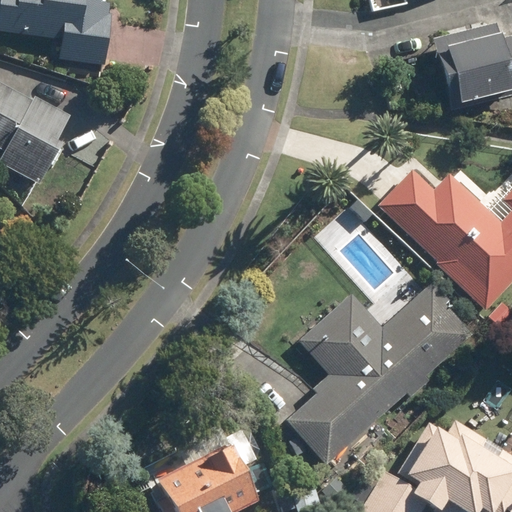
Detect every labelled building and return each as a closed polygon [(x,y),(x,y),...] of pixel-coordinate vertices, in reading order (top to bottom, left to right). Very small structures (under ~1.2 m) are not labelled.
[(0,0),(0,35),(57,42),(55,62),(101,68),(108,20),(105,19),(107,6),(98,5),(98,0),(0,0)] [(490,28),(428,44),(446,116),(511,99),(508,91),(511,90),(511,40),(498,44),(496,38),(493,38),(490,28)] [(0,155),(0,168),(35,188),(58,147),(51,143),(64,119),(31,101),(29,105),(0,89),(0,155)] [(409,174),(375,211),(485,313),(511,283),(511,192),(500,205),(511,215),(499,227),(446,179),(431,195),(409,174)] [(331,382),(282,424),(323,469),(403,396),(421,379),(468,337),(441,308),(446,304),(430,286),(412,302),(395,284),(376,302),(391,318),(378,330),(348,298),(297,344),(331,382)] [(511,313),(501,302),(487,316),(501,329),(511,316),(511,313)] [(391,478),(410,490),(408,494),(380,476),(357,511),(511,511),(511,464),(496,455),(495,457),(479,446),(480,444),(450,425),(442,437),(431,430),(430,432),(423,428),(391,478)] [(162,499),(152,504),(155,511),(238,511),(254,505),(237,472),(251,465),(236,434),(219,442),(223,449),(154,484),(162,499)] [(318,511),(311,489),(288,495),(292,511),(318,511)] [(280,511),(274,496),(258,503),(262,511),(280,511)]
